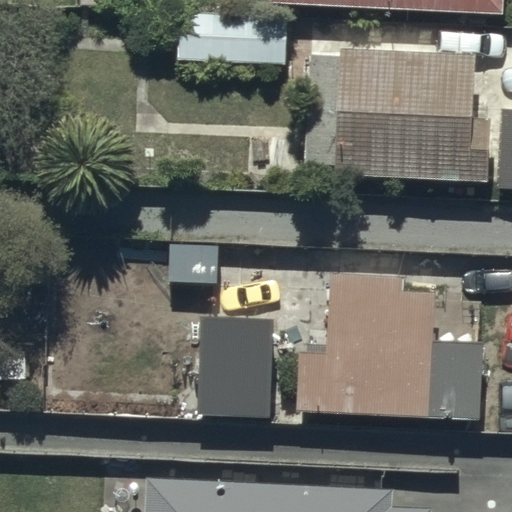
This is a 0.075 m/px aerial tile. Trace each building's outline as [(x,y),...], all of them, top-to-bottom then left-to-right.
[(290,14),(179,10),(179,61),(290,61),(290,14)] [(349,50),(349,55),(316,55),(314,159),(347,160),(347,173),(498,176),(500,113),(479,113),(481,52),(349,50)] [(332,343),(306,342),(305,409),(486,412),(488,338),(438,338),(439,286),(400,286),(401,273),(334,272),(332,343)] [(274,319),(201,316),(197,413),(270,416),(274,319)] [(397,490),(149,475),(147,511),(429,511),(396,510),(397,490)]
